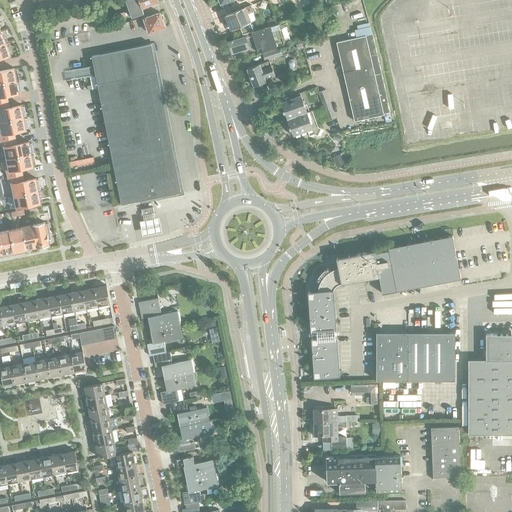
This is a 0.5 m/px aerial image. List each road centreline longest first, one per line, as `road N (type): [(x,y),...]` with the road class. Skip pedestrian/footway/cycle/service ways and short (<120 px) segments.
road 1 (residential): [(95,261),(65,199),(22,0)]
road 2 (residential): [(162,511),(112,259)]
road 3 (secondary): [(175,0),(227,204)]
road 4 (secondary): [(241,263),(266,445)]
road 5 (unclassified): [(377,192),(285,177),(257,156),(228,110)]
road 6 (unclassified): [(352,211),(511,185)]
road 7 (unknown): [(161,40),(141,36),(70,57),(66,76),(84,114)]
road 8 (secondary): [(283,449),(267,300)]
road 9 (unclassified): [(511,170),(377,192)]
road 10 (unclassified): [(267,300),(283,259),(352,211)]
